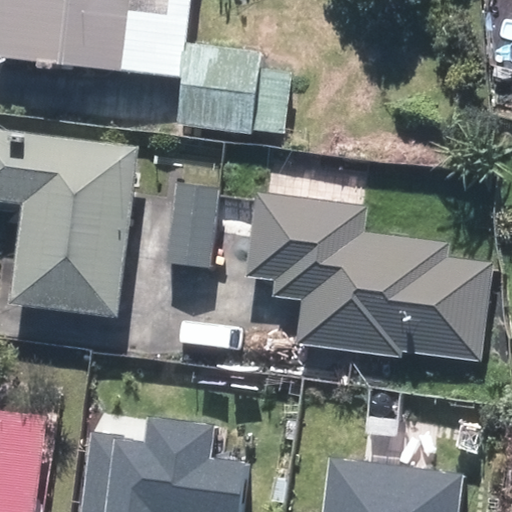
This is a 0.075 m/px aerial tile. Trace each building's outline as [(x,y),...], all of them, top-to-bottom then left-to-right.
[(188,0),(0,0),(0,71),(29,73),(28,84),(52,85),(52,79),(177,85),(175,131),(293,138),(294,128),(306,129),(308,92),(292,91),(294,68),(249,66),(250,53),(186,50),(188,0)] [(511,0),(472,0),(469,16),(511,26),(509,37),(511,37),(511,0)] [(128,151),(0,140),(0,212),(17,213),(12,278),(2,277),(0,297),(0,314),(114,324),(128,151)] [(222,188),(171,185),(165,273),(215,277),(222,188)] [(362,203),(251,199),(248,286),(265,286),(265,309),(295,310),(293,356),(484,362),(487,263),(446,262),(446,246),(360,243),(362,203)] [(164,433),(107,426),(97,511),(173,511),(174,508),(207,511),(259,511),(266,455),(232,451),(236,418),(167,410),(164,433)] [(0,511),(28,511),(34,461),(44,462),(49,421),(0,415),(0,511)] [(476,511),(482,468),(349,451),(341,511),(476,511)] [(511,511),(511,501),(503,501),(502,511),(511,511)]
